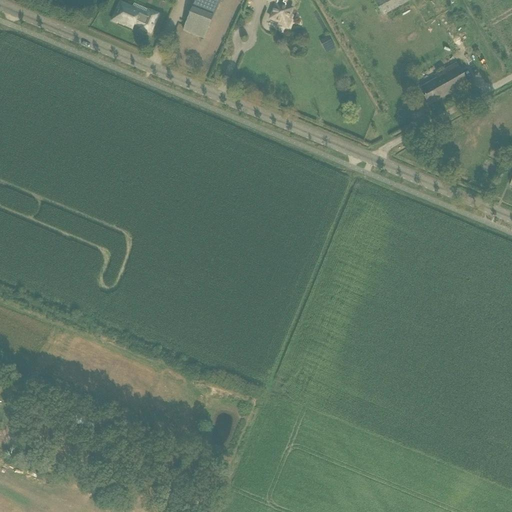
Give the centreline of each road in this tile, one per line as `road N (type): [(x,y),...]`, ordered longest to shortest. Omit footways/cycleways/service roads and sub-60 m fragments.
road 1 (tertiary): [(371,161),(0,5)]
road 2 (unclassified): [(371,161),(511,80)]
road 3 (tertiary): [(511,219),(371,161)]
